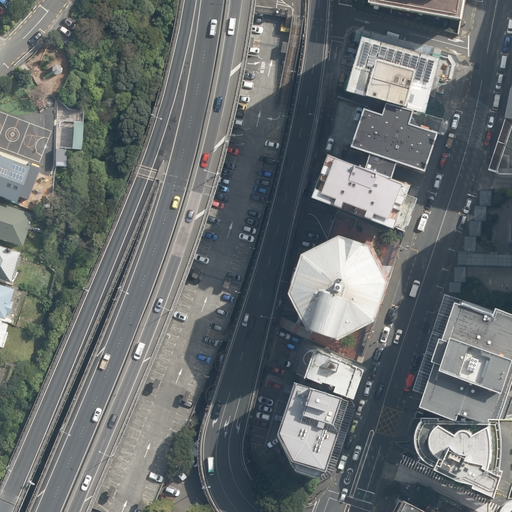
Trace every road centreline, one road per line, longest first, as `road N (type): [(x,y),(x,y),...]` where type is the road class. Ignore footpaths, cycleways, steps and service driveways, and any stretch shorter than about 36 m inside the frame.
road 1 (motorway): [(2,511),(145,178),(195,0)]
road 2 (motorway): [(48,511),(162,234),(216,0)]
road 3 (motorway): [(237,0),(209,154),(179,256),(76,511)]
road 4 (motorway): [(316,0),(293,169),(225,424),(222,464),(230,490)]
road 5 (secondary): [(380,412),(464,156),(496,0)]
